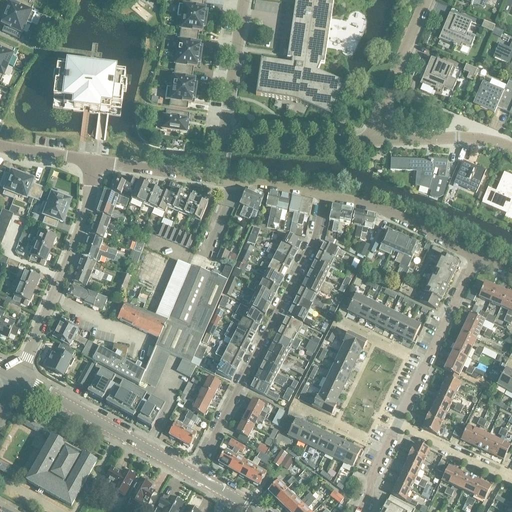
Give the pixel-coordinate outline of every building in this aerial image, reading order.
[(29,4),(18,0),(16,0),(14,5),(12,3),(10,8),(8,7),(5,13),(26,23),(26,24),(31,26),(36,14),(31,12),(33,6),(29,4)] [(203,2),(190,0),(189,7),(179,5),(177,17),(182,18),(205,21),(206,14),(204,13),(205,9),(202,8),(203,2)] [(301,0),(301,5),(296,4),(287,66),(292,67),(291,71),(261,67),(261,66),(255,102),(287,107),(290,107),(291,108),(294,108),(295,109),(298,109),(299,110),(302,111),(331,123),(345,90),(344,90),(317,78),(320,71),(324,71),(326,55),(327,55),(331,26),(330,25),(333,9),(329,9),(328,0),(330,0),(301,0)] [(464,0),(484,8),(488,0),(464,0)] [(19,40),(19,39),(21,34),(22,34),(26,24),(26,23),(5,13),(2,20),(4,21),(2,25),(5,26),(2,32),(19,40)] [(467,34),(471,23),(471,22),(462,18),(462,19),(456,16),(456,17),(449,14),(446,23),(445,22),(444,25),(445,25),(439,39),(453,46),(453,47),(456,48),(456,47),(460,49),(462,45),(470,48),(475,37),(467,34)] [(180,35),(198,38),(199,32),(201,32),(202,28),(204,28),(205,21),(182,18),(180,29),(181,29),(180,35)] [(484,22),(481,28),(492,33),(495,26),(484,22)] [(177,53),(200,57),(201,49),(199,49),(199,44),(197,44),(198,38),(180,35),(179,41),(178,41),(177,53)] [(499,44),(493,57),(511,65),(510,66),(511,66),(511,41),(509,48),(499,44)] [(0,62),(8,66),(12,55),(15,49),(0,42),(0,62)] [(200,57),(177,53),(175,65),(174,71),(192,74),(193,68),(196,68),(197,63),(199,64),(200,57)] [(451,79),(456,68),(443,62),(443,63),(437,60),(437,61),(431,58),(427,67),(426,69),(420,83),(435,90),(434,91),(437,92),(438,91),(442,93),(444,89),(452,92),(457,81),(451,79)] [(93,69),(89,68),(76,66),(76,67),(59,64),(53,108),(74,110),(74,111),(86,113),(99,114),(104,114),(121,117),(126,73),(93,69)] [(466,65),(463,71),(469,74),(466,79),(472,82),(477,70),(466,65)] [(192,74),(174,71),(173,77),(171,88),(171,89),(195,92),(196,85),(193,85),(194,80),(191,80),(192,74)] [(487,111),(494,114),(497,108),(503,111),(511,91),(511,89),(511,79),(510,78),(506,86),(492,79),(489,86),(483,83),(474,104),(488,110),(487,111)] [(169,107),(187,110),(188,103),(190,104),(191,99),(194,99),(195,92),(171,89),(171,88),(166,87),(165,100),(170,101),(169,107)] [(511,91),(503,111),(510,113),(509,115),(511,116),(511,91)] [(189,114),(166,111),(165,117),(163,117),(161,130),(186,133),(187,125),(185,125),(186,121),(188,121),(189,114)] [(438,198),(440,198),(441,197),(442,196),(443,195),(443,194),(447,181),(433,176),(435,169),(439,170),(438,177),(446,179),(447,161),(428,159),(428,161),(391,159),(390,170),(416,172),(415,186),(429,190),(428,192),(429,193),(429,194),(430,195),(430,196),(431,196),(432,197),(434,198),(435,198),(436,198),(438,198)] [(466,189),(476,194),(486,171),(463,161),(455,180),(468,185),(466,189)] [(5,173),(0,185),(0,186),(6,189),(3,195),(15,199),(16,195),(23,176),(12,172),(11,176),(5,173)] [(500,183),(503,184),(498,194),(488,189),(482,202),(506,212),(504,219),(511,222),(511,218),(511,203),(511,201),(511,176),(504,174),(500,183)] [(34,180),(23,176),(16,195),(27,199),(28,197),(34,199),(38,186),(39,186),(33,184),(34,180)] [(109,190),(121,195),(123,189),(133,194),(138,182),(127,178),(125,183),(114,179),(109,190)] [(138,182),(133,194),(131,199),(143,204),(152,182),(146,179),(146,180),(147,180),(145,185),(138,182)] [(152,182),(143,204),(153,209),(161,191),(155,189),(157,184),(157,185),(158,184),(152,182)] [(161,191),(153,209),(165,213),(167,208),(176,185),(171,183),(168,189),(169,189),(167,194),(161,191)] [(176,185),(167,208),(178,212),(185,195),(179,193),(181,188),(182,188),(176,185)] [(38,186),(34,199),(40,202),(46,189),(38,186)] [(244,219),(256,191),(253,190),(252,191),(246,189),(239,205),(244,207),(239,216),(244,219)] [(256,191),(244,219),(249,221),(253,211),(258,213),(266,194),(258,190),(257,192),(256,191)] [(52,194),(48,204),(48,205),(67,212),(71,201),(67,199),(68,195),(58,191),(56,195),(52,194)] [(104,191),(100,203),(114,208),(116,204),(126,207),(129,200),(104,191)] [(185,195),(178,212),(189,217),(199,194),(193,192),(193,193),(191,198),(185,195)] [(271,208),(267,228),(272,230),(273,224),(280,194),(269,192),(267,202),(266,207),(271,208)] [(200,222),(207,205),(201,202),(203,197),(204,197),(199,194),(189,217),(200,222)] [(280,194),(273,224),(279,225),(282,211),(287,212),(290,196),(280,194)] [(294,213),(289,233),(294,235),(302,199),(292,197),(289,212),(294,213)] [(304,216),(309,217),(310,217),(313,201),(302,199),(296,229),(294,235),(299,236),(301,225),(302,225),(304,216)] [(63,223),(67,212),(48,205),(48,204),(44,202),(39,214),(46,216),(43,224),(56,229),(59,221),(63,223)] [(127,220),(125,219),(125,218),(112,214),(114,208),(100,203),(97,213),(125,223),(127,220)] [(338,233),(343,208),(332,206),(329,221),(334,222),(332,232),(338,233)] [(343,208),(338,233),(343,234),(345,224),(350,225),(353,210),(343,208)] [(0,214),(0,215),(11,220),(14,213),(2,209),(0,214)] [(354,238),(360,239),(366,213),(355,210),(352,226),(357,227),(354,238)] [(373,230),(376,215),(366,213),(360,239),(359,245),(364,246),(368,229),(373,230)] [(93,225),(121,235),(123,230),(108,225),(110,220),(96,214),(93,225)] [(11,220),(0,215),(0,221),(9,226),(11,220)] [(0,228),(7,231),(9,226),(0,221),(0,228)] [(160,224),(156,233),(155,235),(161,237),(166,226),(160,224)] [(121,235),(93,225),(89,235),(103,240),(105,235),(120,240),(121,235)] [(161,237),(166,240),(171,229),(166,226),(161,237)] [(253,228),(251,233),(258,236),(260,229),(253,228)] [(166,240),(172,242),(177,231),(171,229),(166,240)] [(378,252),(383,254),(390,256),(392,251),(399,235),(387,230),(378,252)] [(172,242),(178,244),(182,233),(177,231),(172,242)] [(384,234),(378,231),(372,245),(378,247),(384,234)] [(36,244),(51,250),(56,238),(41,232),(38,239),(22,233),(20,238),(27,241),(32,242),(36,244)] [(178,244),(183,247),(188,236),(182,233),(178,244)] [(251,233),(247,243),(255,245),(258,236),(251,233)] [(282,243),(297,252),(302,243),(286,235),(278,233),(277,237),(284,239),(281,243),(282,243)] [(399,235),(392,251),(398,254),(394,262),(400,264),(411,240),(399,235)] [(106,253),(116,257),(117,252),(101,246),(103,241),(89,236),(85,246),(106,253)] [(189,249),(193,238),(188,236),(183,247),(189,249)] [(336,241),(326,237),(325,241),(334,245),(335,245),(336,241)] [(133,252),(137,241),(130,239),(127,249),(133,252)] [(411,240),(400,264),(405,266),(408,268),(415,252),(418,253),(421,247),(418,245),(418,244),(411,240)] [(133,252),(135,252),(141,254),(143,247),(144,247),(145,243),(137,241),(133,252)] [(337,241),(336,241),(335,245),(346,251),(346,246),(345,245),(345,246),(337,242),(337,241)] [(36,244),(32,242),(30,247),(34,249),(31,256),(29,261),(36,263),(36,264),(43,267),(45,262),(46,262),(51,250),(36,244)] [(268,248),(293,260),(297,252),(282,243),(281,243),(279,248),(270,244),(268,248)] [(324,243),(319,252),(335,260),(338,255),(343,258),(345,253),(340,251),(324,243)] [(82,256),(96,261),(99,262),(101,257),(121,264),(122,260),(116,258),(116,257),(106,253),(85,246),(82,256)] [(424,292),(442,300),(459,263),(452,260),(454,256),(433,246),(431,250),(442,255),(424,292)] [(272,261),(288,269),(293,260),(268,248),(266,252),(275,257),(272,261)] [(243,250),(241,257),(246,259),(249,253),(243,250)] [(225,264),(227,258),(229,255),(220,251),(216,261),(222,263),(225,264)] [(141,254),(135,252),(131,262),(137,264),(141,254)] [(335,260),(319,252),(315,261),(334,270),(334,271),(338,273),(339,273),(338,273),(339,273),(340,269),(333,265),(335,260)] [(226,262),(234,266),(236,260),(228,256),(226,262)] [(91,275),(102,280),(104,274),(93,270),(95,264),(81,258),(77,267),(92,273),(91,275)] [(18,270),(20,264),(8,259),(6,265),(18,270)] [(350,267),(356,270),(360,261),(354,259),(350,267)] [(260,267),(283,279),(288,269),(272,261),(269,267),(262,263),(260,267)] [(329,280),(329,279),(334,271),(334,270),(315,261),(310,270),(326,278),(329,280)] [(244,265),(238,262),(236,268),(241,270),(244,265)] [(191,266),(167,322),(203,336),(233,268),(226,265),(220,278),(191,266)] [(399,280),(403,282),(409,269),(408,268),(405,266),(403,270),(399,280)] [(72,285),(83,289),(84,286),(86,287),(90,278),(101,282),(102,280),(91,275),(92,273),(77,267),(72,281),(74,282),(72,285)] [(263,279),(279,288),(283,279),(260,267),(258,271),(265,275),(263,279)] [(346,277),(351,280),(352,280),(354,276),(352,275),(355,270),(356,270),(350,267),(347,273),(345,276),(346,277)] [(239,277),(241,270),(236,268),(233,274),(239,277)] [(324,283),(326,278),(310,270),(306,279),(331,292),(333,288),(324,283)] [(16,282),(34,290),(39,278),(24,272),(21,280),(17,278),(16,282)] [(118,286),(127,289),(131,277),(122,274),(118,286)] [(351,280),(346,277),(343,283),(343,282),(341,285),(347,288),(349,285),(351,280)] [(259,288),(274,297),(279,288),(263,279),(260,284),(256,282),(254,286),(259,288)] [(329,296),(331,292),(306,279),(301,288),(317,296),(319,291),(329,296)] [(377,282),(385,286),(392,289),(393,286),(379,279),(377,282)] [(13,300),(11,299),(9,304),(15,307),(17,303),(20,304),(26,307),(28,302),(29,303),(34,290),(16,282),(15,283),(14,282),(12,287),(17,289),(13,300)] [(489,303),(496,288),(484,283),(478,298),(489,303)] [(256,293),(254,297),(270,305),(274,297),(259,288),(254,286),(254,287),(249,284),(247,288),(256,293)] [(83,304),(103,311),(108,299),(87,291),(87,292),(83,290),(83,289),(72,285),(72,286),(70,285),(69,288),(70,288),(67,296),(83,303),(83,304)] [(233,287),(228,285),(224,294),(229,297),(233,287)] [(338,291),(343,294),(346,288),(347,289),(347,288),(341,285),(338,291)] [(127,289),(118,286),(115,293),(124,297),(127,289)] [(296,297),(322,310),(324,306),(314,301),(317,296),(301,288),(296,297)] [(467,297),(473,300),(477,291),(471,288),(467,297)] [(501,308),(507,293),(496,288),(489,303),(501,308)] [(424,292),(419,302),(436,310),(440,301),(441,301),(442,300),(424,292)] [(508,311),(506,315),(503,322),(506,323),(511,310),(511,294),(507,293),(501,308),(508,311)] [(334,301),(340,304),(343,298),(337,295),(334,301)] [(347,312),(357,317),(365,300),(356,295),(347,312)] [(6,309),(9,304),(11,299),(7,297),(2,307),(6,309)] [(223,297),(219,306),(224,308),(228,299),(223,297)] [(270,305),(254,297),(251,302),(244,298),(241,303),(265,315),(270,305)] [(292,306),(308,314),(310,309),(320,314),(322,310),(296,297),(292,306)] [(375,304),(365,300),(357,317),(367,321),(375,304)] [(9,304),(6,309),(6,310),(18,316),(21,309),(15,307),(14,306),(9,304)] [(384,309),(375,304),(367,321),(376,326),(384,309)] [(242,305),(239,311),(238,310),(236,314),(259,326),(264,317),(242,305)] [(118,320),(141,331),(158,340),(155,347),(191,364),(194,358),(197,352),(199,346),(203,336),(167,322),(125,306),(118,320)] [(308,314),(292,306),(287,315),(311,327),(313,323),(305,319),(308,314)] [(333,316),(337,310),(331,307),(328,313),(333,315),(333,316)] [(394,314),(384,309),(376,326),(386,331),(394,314)] [(485,313),(477,310),(474,316),(482,320),(485,313)] [(241,323),(239,327),(255,335),(259,326),(236,314),(234,317),(232,316),(231,318),(233,319),(241,323)] [(404,318),(394,314),(386,331),(396,335),(404,318)] [(465,324),(480,331),(484,333),(486,329),(482,328),(485,321),(482,320),(474,316),(470,314),(465,324)] [(68,323),(70,320),(63,317),(58,327),(68,332),(69,334),(68,335),(72,337),(74,337),(77,337),(77,336),(75,335),(79,328),(68,323)] [(282,326),(298,334),(300,330),(306,332),(308,328),(302,325),(286,317),(282,326)] [(413,323),(404,318),(396,335),(405,340),(413,323)] [(2,319),(0,323),(0,336),(8,339),(10,334),(16,337),(20,327),(19,326),(21,323),(16,321),(14,324),(2,319)] [(239,327),(237,326),(231,323),(226,332),(234,336),(250,344),(255,335),(239,327)] [(415,345),(418,338),(415,337),(420,326),(413,323),(405,340),(415,345)] [(476,340),(480,331),(465,324),(461,333),(476,340)] [(207,334),(212,336),(216,328),(211,325),(207,334)] [(298,334),(282,326),(277,335),(299,346),(301,342),(295,340),(298,334)] [(68,332),(58,327),(52,338),(69,347),(73,340),(79,343),(81,338),(77,336),(77,337),(74,337),(72,337),(68,335),(69,334),(68,332)] [(232,340),(229,345),(245,353),(250,344),(234,336),(226,332),(224,336),(232,340)] [(367,342),(348,333),(343,343),(344,343),(345,343),(362,351),(361,351),(362,352),(367,342)] [(457,342),(472,350),(476,340),(461,333),(457,342)] [(212,336),(207,334),(203,343),(208,345),(212,336)] [(299,346),(277,335),(273,344),(289,352),(291,347),(297,350),(299,346)] [(81,338),(79,343),(85,347),(88,342),(81,338)] [(318,345),(312,342),(310,341),(305,350),(307,351),(313,354),(318,345)] [(139,386),(141,382),(145,372),(139,369),(142,365),(137,363),(135,367),(125,362),(126,359),(128,349),(114,346),(112,354),(99,347),(99,348),(88,342),(85,347),(81,355),(94,361),(94,362),(139,386)] [(452,352),(467,359),(472,350),(457,342),(452,352)] [(340,352),(357,360),(361,351),(362,351),(345,343),(344,343),(340,352)] [(43,366),(64,377),(69,367),(71,368),(75,360),(71,358),(75,352),(60,344),(57,351),(52,349),(43,366)] [(268,353),(284,361),(293,365),(294,365),(295,362),(286,357),(289,352),(273,344),(268,353)] [(219,346),(217,350),(241,362),(245,353),(229,345),(227,350),(219,346)] [(199,346),(197,352),(204,355),(206,349),(199,346)] [(477,347),(475,351),(482,354),(489,357),(491,358),(491,359),(494,360),(496,355),(493,354),(493,353),(490,352),(484,349),(483,350),(477,347)] [(161,350),(156,348),(145,372),(141,382),(146,385),(161,350)] [(220,363),(236,371),(241,362),(217,350),(215,354),(223,358),(220,363)] [(204,355),(197,352),(194,358),(201,361),(204,355)] [(340,352),(336,361),(353,369),(357,360),(340,352)] [(448,361),(463,368),(467,359),(452,352),(448,361)] [(264,362),(280,370),(282,365),(291,370),(302,375),(304,371),(298,368),(299,368),(294,365),(293,365),(284,361),(268,353),(264,362)] [(215,372),(231,381),(236,371),(220,363),(215,360),(214,364),(219,366),(215,372)] [(336,361),(331,370),(348,379),(353,369),(336,361)] [(463,368),(448,361),(443,370),(449,373),(458,377),(459,378),(463,368)] [(280,370),(264,362),(259,370),(284,384),(285,384),(288,380),(278,374),(280,370)] [(196,367),(191,364),(185,376),(190,379),(196,367)] [(78,383),(84,387),(94,368),(88,365),(78,383)] [(477,374),(478,370),(469,366),(467,370),(473,373),(477,374)] [(115,377),(101,369),(88,394),(102,402),(105,395),(109,398),(106,404),(133,419),(137,413),(141,415),(137,421),(151,429),(165,405),(151,397),(147,404),(143,402),(147,395),(123,382),(119,388),(111,384),(115,377)] [(511,372),(506,369),(499,381),(497,385),(506,391),(511,379),(511,372)] [(284,384),(259,370),(254,380),(271,388),(273,383),(282,388),(284,384)] [(331,370),(327,380),(344,388),(348,379),(331,370)] [(441,388),(456,395),(461,384),(456,382),(458,377),(449,373),(447,378),(446,378),(441,388)] [(203,389),(215,395),(218,389),(219,390),(221,386),(220,385),(220,384),(209,378),(203,389)] [(271,388),(254,380),(250,389),(266,397),(273,400),(276,402),(279,397),(269,391),(271,388)] [(327,380),(322,389),(339,397),(344,388),(327,380)] [(188,383),(185,389),(183,392),(188,394),(192,385),(188,383)] [(456,395),(441,388),(437,399),(451,405),(456,395)] [(215,395),(203,389),(197,399),(209,406),(212,400),(213,401),(216,397),(214,396),(215,395)] [(284,395),(290,398),(294,392),(288,389),(284,395)] [(339,397),(322,389),(318,398),(335,406),(339,397)] [(185,400),(188,394),(183,392),(179,400),(180,400),(177,406),(182,409),(187,401),(185,400)] [(312,407),(331,416),(336,406),(335,406),(318,398),(317,397),(312,407)] [(209,406),(197,399),(192,410),(204,416),(204,415),(205,416),(208,411),(207,411),(209,406)] [(432,409),(446,415),(451,405),(437,399),(432,409)] [(264,406),(260,404),(253,400),(252,401),(251,401),(249,405),(250,406),(247,411),(264,420),(267,414),(262,412),(264,406)] [(427,419),(441,425),(446,415),(432,409),(427,419)] [(241,422),(253,428),(256,422),(261,425),(264,420),(247,411),(244,416),(243,416),(241,420),(242,421),(241,422)] [(179,442),(194,416),(188,413),(185,418),(186,419),(182,426),(176,423),(168,436),(179,442)] [(194,416),(179,442),(189,448),(197,434),(190,431),(192,427),(197,417),(194,416)] [(422,429),(436,436),(440,429),(445,431),(446,428),(441,425),(427,419),(422,429)] [(296,420),(288,437),(297,441),(305,424),(296,420)] [(238,440),(246,445),(248,441),(247,440),(248,439),(253,428),(241,422),(239,427),(238,427),(235,431),(236,432),(236,433),(241,435),(238,440)] [(315,429),(305,424),(297,441),(307,446),(315,429)] [(467,426),(461,440),(472,445),(478,431),(467,426)] [(274,427),(270,437),(274,439),(279,429),(274,427)] [(325,434),(315,429),(307,446),(317,451),(325,434)] [(478,431),(472,445),(482,450),(489,436),(478,431)] [(334,438),(325,434),(317,451),(326,455),(334,438)] [(493,455),(499,441),(489,436),(482,450),(493,455)] [(65,445),(51,437),(26,481),(71,506),(96,462),(83,455),(82,455),(65,445)] [(344,443),(334,438),(326,455),(336,460),(344,443)] [(217,464),(228,470),(236,456),(239,451),(242,446),(231,439),(228,445),(233,448),(231,453),(225,450),(217,464)] [(287,444),(281,440),(277,446),(282,450),(287,444)] [(510,446),(499,441),(493,455),(503,461),(510,446)] [(354,448),(344,443),(336,460),(346,465),(354,448)] [(258,449),(265,453),(268,448),(260,444),(258,449)] [(429,450),(415,444),(413,450),(412,449),(410,454),(424,461),(429,450)] [(360,459),(363,452),(354,448),(346,465),(353,468),(358,457),(360,459)] [(246,462),(239,475),(249,481),(256,468),(260,461),(260,462),(264,454),(260,452),(256,459),(255,458),(251,465),(246,462)] [(283,452),(277,460),(274,464),(278,467),(287,455),(283,452)] [(264,454),(260,462),(265,465),(269,458),(264,454)] [(408,458),(405,465),(419,471),(424,461),(410,454),(408,458)] [(246,462),(236,456),(228,470),(239,475),(246,462)] [(280,466),(288,471),(294,460),(287,456),(280,466)] [(0,460),(0,469),(13,477),(17,470),(0,460)] [(428,483),(421,479),(417,477),(419,471),(405,465),(401,475),(415,481),(419,483),(426,486),(428,483)] [(441,481),(452,486),(459,471),(448,466),(441,481)] [(105,480),(100,489),(114,497),(116,492),(124,496),(135,477),(124,471),(122,473),(112,467),(105,480)] [(256,468),(249,481),(259,487),(267,474),(256,468)] [(462,491),(469,476),(459,471),(452,486),(462,491)] [(396,485),(410,491),(415,481),(401,475),(396,485)] [(473,496),(480,481),(469,476),(462,491),(473,496)] [(286,490),(276,500),(285,508),(295,498),(289,493),(301,480),(298,477),(295,480),(290,486),(286,490)] [(290,486),(295,480),(292,477),(287,483),(290,486)] [(127,504),(141,511),(150,511),(159,496),(160,497),(160,496),(159,496),(160,496),(154,493),(155,492),(149,489),(151,486),(140,480),(139,481),(137,480),(127,496),(130,498),(129,499),(130,499),(127,504)] [(276,500),(286,490),(277,481),(268,492),(276,500)] [(484,501),(491,487),(480,481),(473,496),(484,501)] [(418,487),(424,490),(423,493),(430,496),(433,490),(426,486),(419,483),(418,487)] [(391,495),(405,502),(416,507),(418,503),(411,500),(412,499),(407,497),(410,491),(396,485),(391,495)] [(344,499),(334,491),(329,497),(340,504),(344,499)] [(295,498),(285,508),(288,511),(297,511),(313,496),(309,493),(300,503),(295,498)] [(309,511),(306,509),(311,504),(316,499),(315,499),(318,496),(315,493),(313,496),(297,511),(309,511)] [(157,509),(154,511),(182,511),(184,508),(182,507),(183,505),(182,505),(181,502),(178,500),(176,501),(171,498),(170,500),(163,496),(157,508),(157,509)] [(390,496),(381,511),(414,511),(415,510),(390,496)] [(475,501),(472,499),(469,506),(467,509),(471,511),(475,501)]
